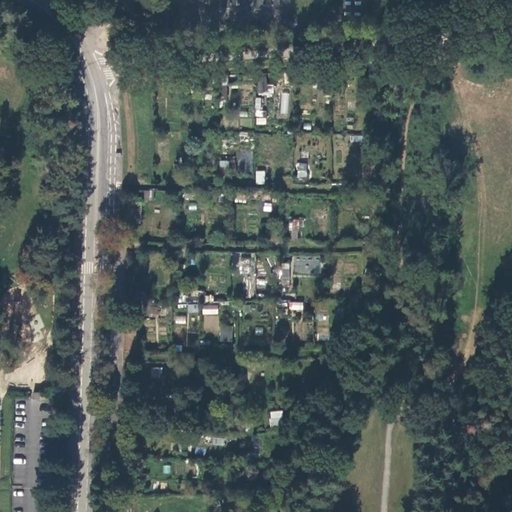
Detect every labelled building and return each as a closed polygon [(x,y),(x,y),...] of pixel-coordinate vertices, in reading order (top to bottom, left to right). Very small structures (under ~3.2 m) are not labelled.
[(323,79),(314,79),(314,88),(331,88),(331,73),(323,73),(323,79)] [(185,77),(185,93),(199,93),(199,85),(199,77),(185,77)] [(261,79),(262,92),(269,92),(268,79),(261,79)] [(282,92),(280,113),(287,114),(289,93),(282,92)] [(230,161),(221,160),(220,175),(229,175),(230,161)] [(135,218),(143,219),(143,201),(135,201),(135,218)] [(377,228),(364,238),(366,240),(364,242),(368,247),(383,235),(377,228)] [(294,255),(293,274),(319,275),(320,256),(294,255)] [(169,269),(180,269),(180,261),(170,261),(169,269)] [(252,261),(244,261),(244,272),(252,272),(252,261)] [(290,284),(291,263),(282,263),(282,273),(282,284),(290,284)] [(376,271),(366,268),(362,282),(371,285),(376,271)] [(278,273),(271,272),(269,284),(276,286),(282,286),(282,284),(282,273),(278,273)] [(147,290),(138,290),(137,299),(146,299),(147,290)] [(243,310),(253,311),(253,302),(246,301),(246,303),(243,303),(243,310)] [(197,303),(187,305),(188,313),(199,312),(197,303)] [(234,304),(224,304),(224,317),(231,317),(230,312),(234,311),(234,304)] [(149,305),(149,315),(159,315),(160,305),(149,305)] [(202,314),(218,314),(218,305),(202,305),(202,314)] [(232,342),(232,326),(220,326),(219,342),(232,342)] [(208,340),(192,341),(192,351),(209,351),(212,352),(215,347),(216,341),(208,340)] [(338,378),(329,376),(327,385),(336,387),(338,378)] [(283,412),(272,412),(272,419),(271,419),(271,426),(284,426),(283,412)] [(239,433),(239,424),(226,424),(226,433),(239,433)]
